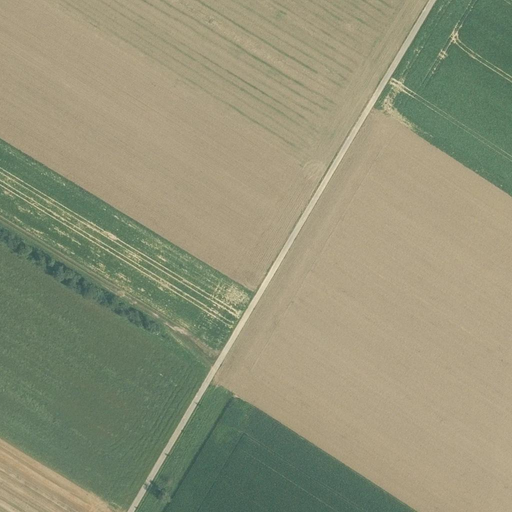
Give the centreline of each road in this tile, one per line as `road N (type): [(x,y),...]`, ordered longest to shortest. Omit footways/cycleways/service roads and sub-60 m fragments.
road 1 (track): [(432,0),(130,511)]
road 2 (track): [(221,357),(0,225)]
